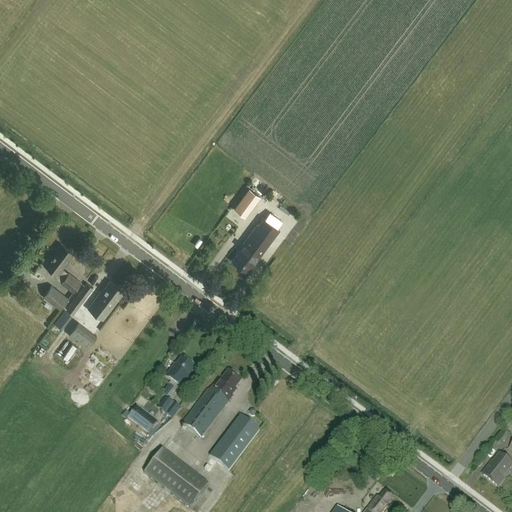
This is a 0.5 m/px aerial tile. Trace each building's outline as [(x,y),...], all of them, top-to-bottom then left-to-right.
[(260,194),(249,185),(234,206),(245,214),(260,194)] [(261,245),(278,222),(262,210),(252,223),(256,226),(238,250),(239,251),(231,261),(246,271),(251,264),(252,265),(263,250),(260,247),(261,245)] [(61,269),(73,254),(60,244),(50,257),(49,257),(44,264),(57,274),(54,277),(61,282),(61,283),(73,292),(80,282),(68,273),(67,274),(61,269)] [(115,301),(123,291),(109,281),(101,292),(100,291),(87,308),(102,320),(116,302),(115,301)] [(65,310),(72,315),(92,288),(86,283),(65,310)] [(59,309),(67,299),(51,287),(44,297),(59,309)] [(55,323),(62,329),(68,321),(61,316),(55,323)] [(87,349),(96,336),(77,323),(68,335),(87,349)] [(194,369),(181,360),(175,367),(174,366),(165,379),(170,383),(162,394),(166,397),(157,409),(171,420),(179,410),(170,403),(180,390),(181,391),(187,381),(186,380),(194,369)] [(240,381),(227,372),(221,381),(219,379),(209,392),(207,391),(182,425),(201,439),(232,397),(231,397),(236,390),(234,389),(240,381)] [(156,421),(137,407),(131,415),(129,418),(148,432),(156,421)] [(129,418),(131,415),(126,412),(123,416),(128,420),(129,418)] [(228,472),(259,431),(240,416),(209,457),(228,472)] [(208,486),(162,451),(143,475),(190,510),(208,486)] [(511,468),(511,464),(500,454),(491,466),(491,465),(482,477),(497,489),(507,475),(511,468)] [(149,485),(142,491),(148,499),(155,493),(149,485)] [(384,493),(379,499),(377,497),(365,511),(383,511),(393,500),(384,493)]
